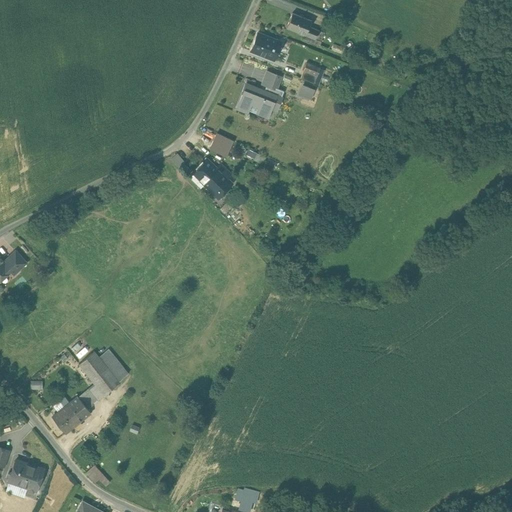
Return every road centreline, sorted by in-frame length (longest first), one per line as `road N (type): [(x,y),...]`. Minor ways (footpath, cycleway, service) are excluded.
road 1 (residential): [(254,0),(186,137),(0,233)]
road 2 (unclassified): [(0,383),(90,488),(133,511)]
